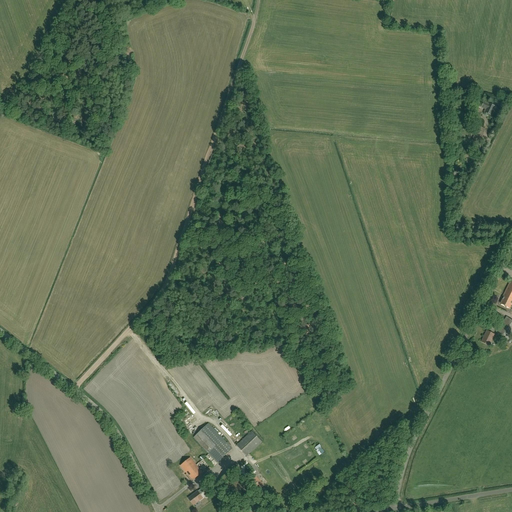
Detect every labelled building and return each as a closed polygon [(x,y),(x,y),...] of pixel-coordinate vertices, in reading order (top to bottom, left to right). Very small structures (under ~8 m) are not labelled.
[(484,112),(492,116),(496,107),(484,102),(482,106),(485,107),(484,108),(486,109),(484,112)] [(484,133),(477,130),(471,142),(478,145),(484,133)] [(511,281),(503,296),(504,297),(500,304),(509,309),(511,302),(511,281)] [(496,332),(508,340),(511,334),(511,321),(507,317),(496,332)] [(486,332),(482,343),(490,346),(494,335),(486,332)] [(194,437),(209,454),(217,463),(232,449),(208,424),(194,437)] [(247,456),(262,442),(252,431),(237,446),(247,456)] [(202,473),(190,458),(180,466),(187,474),(188,473),(193,480),(202,473)] [(202,471),(208,466),(202,460),(196,464),(202,471)] [(235,466),(230,470),(221,479),(236,496),(246,487),(235,475),(240,471),(235,466)] [(264,485),(256,476),(249,482),(257,492),(264,485)] [(203,498),(198,492),(189,499),(194,505),(203,498)]
